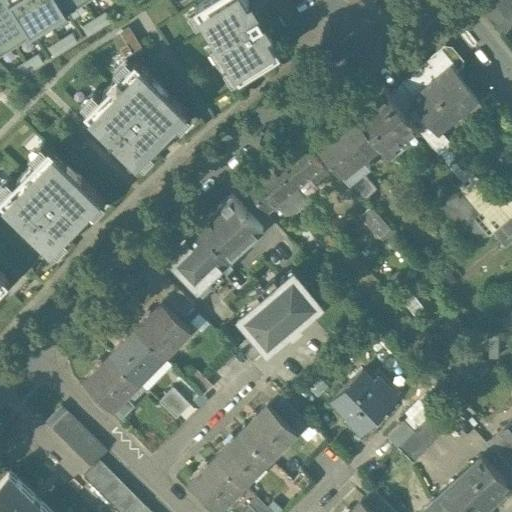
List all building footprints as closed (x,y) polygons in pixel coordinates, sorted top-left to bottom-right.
[(15,0),(0,0),(0,16),(14,40),(33,29),(15,0)] [(41,0),(15,0),(33,29),(52,17),(41,0)] [(66,0),(41,0),(52,17),(70,6),(66,0)] [(187,0),(229,65),(277,34),(267,17),(272,14),(262,0),(187,0)] [(511,0),(497,0),(511,18),(511,0)] [(0,16),(0,48),(14,40),(0,16)] [(122,49),(140,42),(132,24),(115,32),(122,49)] [(445,43),(389,90),(420,127),(439,150),(451,140),(440,127),(438,129),(410,96),(451,62),(456,70),(463,64),(464,57),(452,44),(445,43)] [(135,57),(85,110),(137,160),(187,108),(135,57)] [(451,62),(410,96),(438,129),(440,127),(439,126),(477,95),(476,95),(477,95),(456,70),(451,62)] [(389,90),(384,84),(354,108),(380,138),(380,139),(390,151),(420,127),(389,90)] [(354,108),(316,139),(349,177),(369,161),(362,153),(380,139),(380,138),(354,108)] [(329,168),(302,136),(274,158),(299,188),(302,191),(306,188),(300,181),(310,172),(316,178),(329,168)] [(101,194),(49,144),(0,194),(0,197),(51,247),(101,194)] [(274,158),(247,181),(268,207),(292,187),(295,191),(299,188),(274,158)] [(364,173),(353,182),(365,196),(376,187),(364,173)] [(482,209),(459,183),(435,202),(458,229),(475,215),(482,209)] [(324,196),(315,187),(305,195),(313,205),(324,196)] [(262,226),(233,194),(198,225),(229,258),(262,226)] [(313,205),(305,195),(296,203),(304,213),(313,205)] [(373,206),(362,215),(381,238),(392,229),(373,206)] [(511,214),(499,224),(509,236),(511,232),(511,214)] [(475,215),(458,229),(472,246),(489,232),(475,215)] [(229,258),(198,225),(167,255),(203,292),(233,263),(229,258)] [(323,301),(294,266),(237,314),(252,332),(266,347),(267,349),(290,329),(292,332),(302,323),(300,321),(323,301)] [(195,303),(178,285),(164,300),(182,318),(195,303)] [(164,300),(161,298),(150,309),(148,307),(139,316),(142,318),(135,325),(159,348),(173,335),(176,338),(188,324),(182,318),(164,300)] [(511,307),(500,318),(511,331),(511,307)] [(159,348),(135,325),(128,332),(126,330),(117,339),(120,341),(110,351),(134,375),(159,348)] [(266,347),(252,332),(239,343),(252,359),(266,347)] [(110,351),(103,359),(100,356),(92,365),(94,367),(84,378),(121,414),(134,400),(122,388),(134,375),(110,351)] [(374,381),(363,369),(332,400),(348,416),(347,417),(362,432),(397,397),(377,377),(374,381)] [(192,399),(176,383),(159,400),(175,415),(192,399)] [(301,412),(279,389),(267,401),(290,424),(301,412)] [(414,428),(397,445),(412,460),(460,413),(444,397),(414,428)] [(267,401),(258,411),(255,409),(246,418),(249,420),(242,427),(269,455),(295,429),(290,424),(267,401)] [(61,404),(46,420),(51,426),(67,410),(61,404)] [(107,448),(67,410),(51,426),(91,464),(91,463),(92,464),(107,448)] [(511,416),(501,427),(511,438),(511,416)] [(404,418),(387,435),(397,445),(414,428),(404,418)] [(269,455),(242,427),(235,434),(232,432),(224,440),(227,443),(216,453),(243,480),(269,455)] [(511,465),(511,438),(501,427),(486,440),(511,466),(511,465)] [(243,480),(216,453),(209,461),(206,458),(199,466),(201,469),(190,480),(217,507),(243,480)] [(483,454),(418,511),(479,511),(497,496),(493,492),(507,480),(483,454)] [(100,458),(83,475),(91,482),(108,466),(100,458)] [(1,462),(0,463),(0,479),(9,470),(1,462)] [(108,466),(91,482),(99,490),(115,473),(108,466)] [(52,511),(10,472),(10,471),(9,470),(0,479),(0,511),(52,511)] [(115,473),(99,490),(106,498),(123,481),(115,473)] [(123,481),(106,498),(114,505),(131,488),(123,481)] [(398,511),(374,487),(363,498),(377,511),(398,511)] [(131,488),(114,505),(120,511),(122,511),(138,496),(131,488)] [(256,494),(240,510),(241,511),(272,511),(273,511),(256,494)] [(138,496),(122,511),(137,511),(146,504),(138,496)] [(377,511),(363,498),(362,497),(351,508),(349,506),(342,511),(377,511)]
